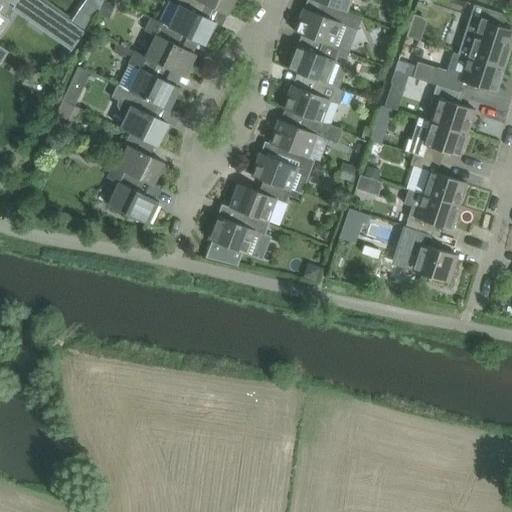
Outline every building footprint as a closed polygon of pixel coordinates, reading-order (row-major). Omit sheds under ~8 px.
[(0,0),(0,5),(4,8),(9,0),(0,0)] [(11,0),(73,43),(82,29),(39,0),(11,0)] [(109,18),(114,4),(104,0),(98,14),(109,18)] [(206,5),(195,0),(176,0),(174,5),(178,7),(167,27),(167,28),(176,32),(176,30),(205,45),(216,22),(201,15),(206,5)] [(195,0),(206,5),(206,4),(228,15),(234,0),(195,0)] [(315,0),(329,5),(347,11),(347,10),(350,0),(315,0)] [(363,16),(347,10),(347,11),(329,5),(324,16),(304,8),(295,32),(322,42),(334,45),(335,44),(343,23),(358,29),(363,16)] [(511,46),(511,42),(511,29),(503,27),(506,15),(500,12),(485,8),(481,20),(470,16),(465,31),(458,53),(504,68),(511,46)] [(414,11),(406,33),(420,38),(427,16),(414,11)] [(167,28),(167,27),(149,18),(143,31),(153,37),(144,57),(170,70),(171,70),(185,77),(196,53),(171,41),(176,32),(167,28)] [(351,50),(335,44),(334,45),(322,42),(318,53),(297,45),(288,69),(317,80),(325,83),(339,88),(348,65),(345,64),(351,50)] [(114,43),(112,49),(113,50),(113,52),(121,55),(125,54),(131,56),(133,52),(114,43)] [(0,46),(0,62),(1,63),(8,51),(0,46)] [(170,70),(144,57),(133,51),(133,52),(131,56),(116,86),(132,93),(132,92),(159,105),(169,110),(180,87),(165,80),(170,70)] [(504,68),(458,53),(453,52),(447,70),(434,66),(429,82),(437,85),(437,83),(459,91),(462,81),(496,92),(504,68)] [(398,59),(394,70),(405,74),(409,63),(398,59)] [(380,65),(374,77),(383,81),(388,69),(380,65)] [(78,67),(71,82),(73,82),(82,87),(89,72),(78,67)] [(394,70),(391,80),(404,84),(407,74),(405,74),(394,70)] [(343,90),(339,88),(325,83),(317,80),(312,93),(292,85),(283,108),(288,110),(320,123),(321,121),(329,100),(338,104),(343,90)] [(475,109),(455,103),(459,91),(437,83),(437,85),(433,94),(439,96),(432,120),(468,132),(475,109)] [(153,116),(159,105),(132,92),(132,93),(116,86),(111,97),(118,101),(116,106),(119,113),(125,116),(119,128),(128,133),(130,132),(155,145),(157,146),(168,123),(153,116)] [(74,105),(75,103),(79,104),(83,97),(67,89),(62,100),(74,105)] [(78,109),(63,102),(58,112),(73,119),(78,109)] [(341,129),(321,121),(320,123),(288,110),(285,122),(279,120),(270,143),(278,146),(307,157),(307,156),(311,158),(319,161),(327,139),(336,143),(341,129)] [(405,149),(404,150),(412,153),(437,161),(437,159),(440,150),(460,156),(467,133),(468,132),(432,120),(431,122),(418,118),(411,140),(408,139),(405,149)] [(150,155),(155,145),(130,132),(128,133),(122,144),(126,146),(116,166),(116,168),(139,178),(150,184),(153,185),(164,163),(150,155)] [(62,141),(47,133),(42,143),(57,151),(62,141)] [(298,192),(311,158),(307,156),(307,157),(278,146),(274,158),(260,152),(251,176),(263,180),(289,191),(289,189),(298,192)] [(412,153),(409,165),(411,165),(419,168),(417,176),(427,180),(423,194),(459,206),(466,182),(433,172),(437,161),(412,153)] [(342,163),(340,171),(352,175),(354,176),(356,168),(354,168),(342,163)] [(116,168),(116,166),(114,165),(108,178),(119,183),(108,205),(148,224),(159,201),(145,194),(150,184),(139,178),(116,168)] [(361,177),(356,192),(378,200),(383,184),(361,177)] [(289,191),(263,180),(259,192),(238,184),(229,207),(242,212),(267,221),(274,201),(284,205),(289,191)] [(459,206),(423,194),(407,189),(403,202),(412,205),(405,226),(428,233),(432,223),(451,229),(459,206)] [(369,214),(350,208),(345,223),(360,228),(362,221),(367,222),(369,214)] [(269,222),(267,221),(242,212),(238,223),(218,216),(209,239),(256,257),(269,222)] [(425,244),(428,233),(405,226),(398,248),(418,254),(413,271),(449,282),(458,255),(425,244)] [(306,263),(302,276),(316,280),(320,268),(306,263)]
